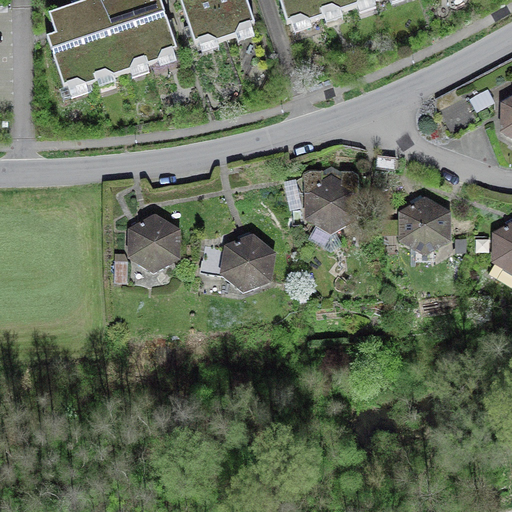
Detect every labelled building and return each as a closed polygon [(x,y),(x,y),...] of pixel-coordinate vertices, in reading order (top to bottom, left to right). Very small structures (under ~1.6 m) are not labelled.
[(97,0),(84,4),(60,12),(50,15),(58,41),(49,45),(65,90),(75,86),(88,89),(97,86),(96,79),(107,76),(115,80),(130,75),(135,66),(146,63),(150,69),(159,65),(163,57),(177,52),(162,7),(153,11),(149,0),(97,0)] [(219,45),(235,39),(241,31),(256,26),(246,0),(182,0),(180,1),(195,46),(209,41),(219,45)] [(293,31),(377,3),(382,0),(278,0),(288,28),(291,27),(293,31)] [(468,97),(436,112),(448,138),(480,122),(468,97)] [(341,177),(321,177),(321,174),(310,174),(304,177),(304,195),(309,195),(309,219),(330,232),(352,219),(353,196),(358,196),(358,177),(353,174),(342,174),(341,177)] [(437,208),(425,201),(410,209),(411,211),(403,216),(403,241),(425,253),(447,241),(446,216),(436,210),(437,208)] [(301,212),(291,213),(293,227),(302,226),(301,212)] [(167,226),(155,218),(140,226),(141,228),(133,233),(132,258),(154,271),(176,259),(176,234),(166,228),(167,226)] [(511,225),(504,230),(505,233),(497,237),(496,262),(511,271),(511,225)] [(237,246),(228,250),(205,246),(201,271),(224,275),(244,290),(267,281),(271,256),(262,249),(263,247),(252,237),(236,244),(237,246)]
